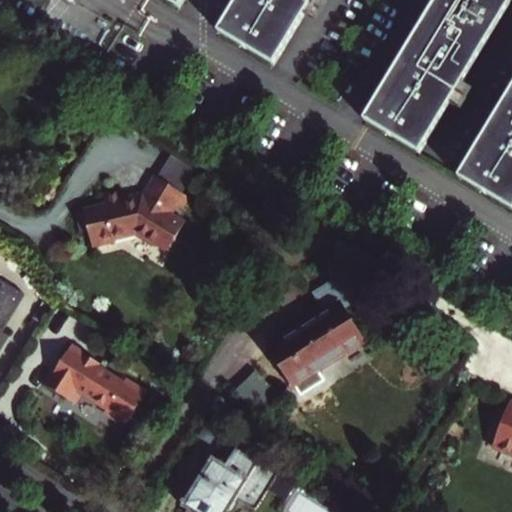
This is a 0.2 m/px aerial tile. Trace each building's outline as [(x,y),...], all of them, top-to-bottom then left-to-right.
[(162,0),(178,10),(184,0),(162,0)] [(233,0),(215,32),(272,66),(311,0),(233,0)] [(511,9),(511,0),(433,0),(359,118),(420,157),(511,9)] [(511,88),(459,179),(511,210),(511,88)] [(167,215),(179,196),(153,180),(139,202),(122,203),(120,194),(101,199),(103,208),(75,214),(79,233),(85,232),(89,247),(131,234),(151,247),(153,244),(168,254),(177,240),(173,238),(181,224),(167,215)] [(327,312),(271,348),(293,383),(361,340),(341,308),(358,297),(344,274),(315,292),(327,312)] [(0,328),(20,297),(0,284),(0,328)] [(97,364),(69,347),(44,386),(72,404),(79,393),(105,408),(102,413),(124,426),(144,393),(123,380),(121,384),(94,368),(97,364)] [(511,396),(492,441),(511,449),(511,396)] [(212,456),(182,506),(192,511),(226,511),(234,501),(252,511),(255,511),(278,475),(245,456),(248,451),(230,440),(218,460),(212,456)]
